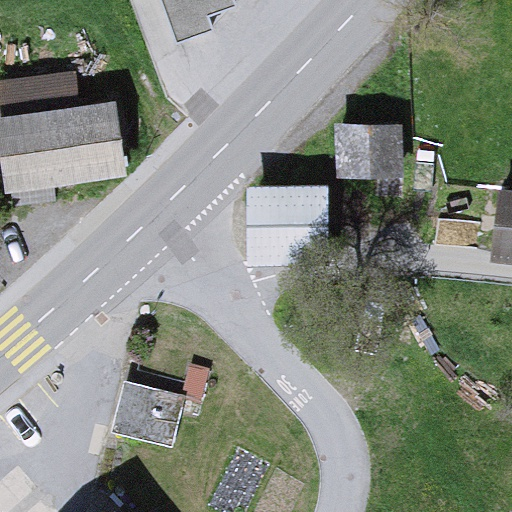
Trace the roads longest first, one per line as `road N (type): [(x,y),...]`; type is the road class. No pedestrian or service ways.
road 1 (tertiary): [(150,221),(363,0)]
road 2 (residential): [(202,271),(318,402),(342,446),(338,511)]
road 3 (tertiary): [(0,354),(150,221)]
